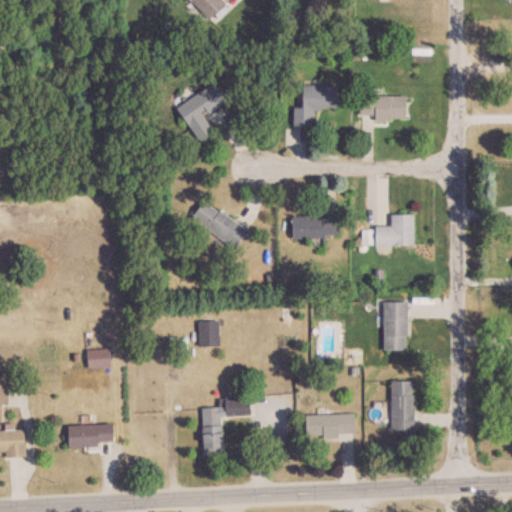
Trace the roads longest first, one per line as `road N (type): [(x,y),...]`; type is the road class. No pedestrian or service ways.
road 1 (residential): [(0,508),(511,484)]
road 2 (residential): [(455,0),(458,484)]
road 3 (residential): [(254,168),(456,168)]
